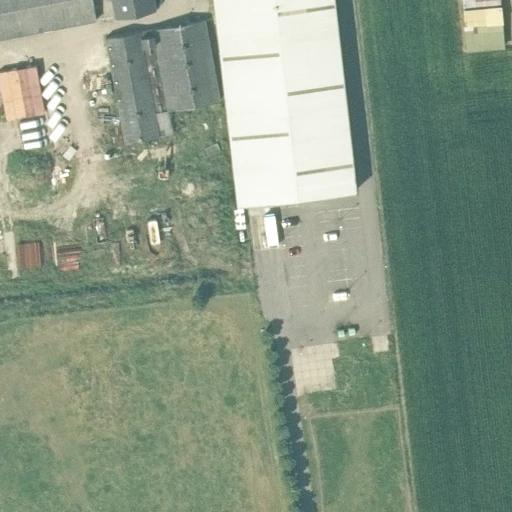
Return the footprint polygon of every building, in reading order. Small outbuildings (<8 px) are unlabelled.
[(0,0),(0,39),(96,21),(91,0),(0,0)] [(112,0),(115,16),(153,9),(151,0),(112,0)] [(221,0),(244,202),(356,190),(333,0),(221,0)] [(460,0),(465,51),(504,47),(501,5),(500,5),(499,0),(460,0)] [(118,204),(197,188),(164,25),(85,41),(118,204)]
